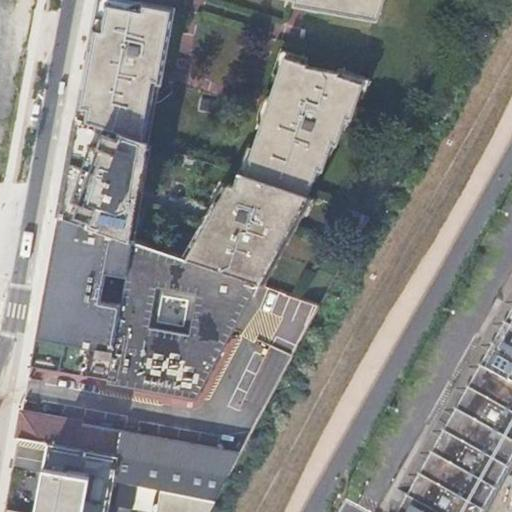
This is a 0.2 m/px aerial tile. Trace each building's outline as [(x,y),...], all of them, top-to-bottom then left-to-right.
[(124,0),(118,0),(117,5),(141,10),(142,3),(124,0)] [(319,4),(297,0),(295,0),(294,6),(318,10),(319,4)] [(297,0),(319,4),(318,10),(365,18),(367,5),(381,7),(383,0),(297,0)] [(101,30),(93,28),(86,70),(77,118),(142,140),(151,93),(157,94),(173,9),(142,3),(141,10),(117,5),(106,3),(103,18),(101,30)] [(377,21),(381,7),(367,5),(365,18),(377,21)] [(95,16),(93,28),(101,30),(103,18),(95,16)] [(272,74),(278,76),(284,57),(306,64),(308,59),(281,49),(272,74)] [(253,148),(244,175),(308,197),(312,183),(317,170),(322,171),(326,158),(331,144),(336,145),(341,132),(345,118),(350,120),(360,89),(362,83),(337,75),(336,77),(305,66),(306,64),(284,57),(278,76),(270,98),(261,126),(253,148)] [(339,69),(337,75),(362,83),(360,89),(366,91),(370,80),(339,69)] [(151,93),(142,140),(148,142),(157,94),(151,93)] [(258,125),(261,126),(270,98),(268,97),(262,104),(258,116),(258,125)] [(142,140),(77,118),(67,167),(58,217),(132,242),(148,142),(142,140)] [(343,132),(350,120),(345,118),(341,132),(343,132)] [(329,158),(336,145),(331,144),(326,158),(329,158)] [(248,146),(239,173),(244,175),(253,148),(248,146)] [(314,184),(322,171),(317,170),(312,183),(314,184)] [(244,175),(239,173),(233,187),(228,185),(185,260),(259,285),(308,197),(244,175)] [(132,242),(58,217),(54,238),(36,339),(111,352),(132,242)] [(198,401),(259,285),(185,260),(132,242),(111,352),(36,339),(31,364),(109,378),(108,382),(198,401)] [(511,511),(511,317),(403,511),(511,511)] [(216,501),(240,454),(22,412),(18,439),(39,442),(47,444),(118,456),(113,481),(114,481),(162,490),(216,501)] [(108,511),(114,481),(113,481),(118,456),(47,444),(39,442),(26,511),(108,511)] [(208,511),(216,501),(162,490),(157,511),(208,511)]
